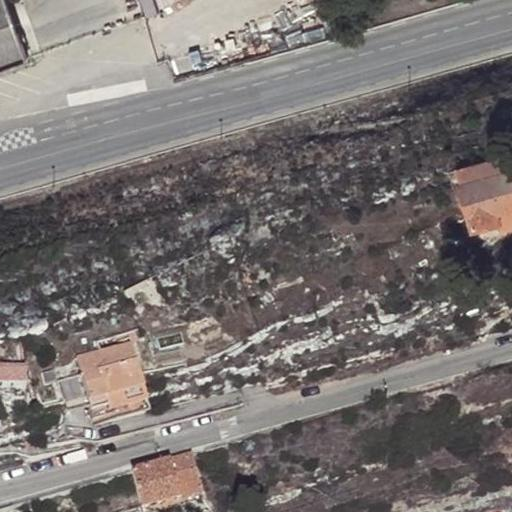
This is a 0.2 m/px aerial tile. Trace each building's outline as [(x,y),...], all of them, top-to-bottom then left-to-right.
[(0,0),(0,72),(29,62),(7,0),(0,0)] [(505,153),(457,166),(461,181),(509,167),(505,153)] [(511,176),(509,167),(461,181),(474,225),(501,218),(498,208),(511,204),(511,176)] [(511,204),(498,208),(501,218),(503,226),(511,223),(511,204)] [(132,346),(77,362),(91,412),(109,407),(111,414),(148,403),(132,346)] [(193,454),(134,471),(145,511),(202,494),(193,454)]
